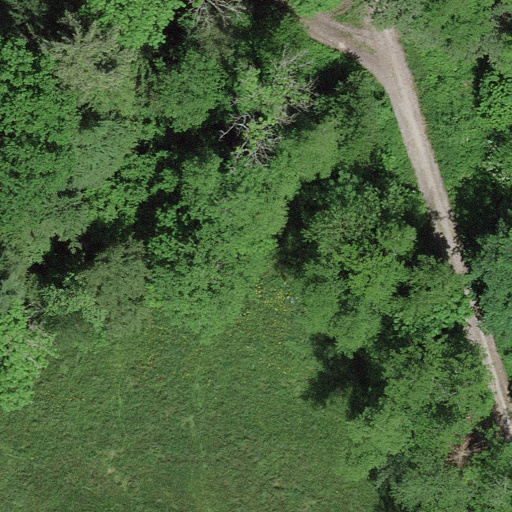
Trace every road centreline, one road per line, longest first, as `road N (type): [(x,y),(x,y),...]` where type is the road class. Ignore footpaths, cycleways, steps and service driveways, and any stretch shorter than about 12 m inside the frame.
road 1 (track): [(511,422),(375,0)]
road 2 (track): [(253,0),(380,19)]
